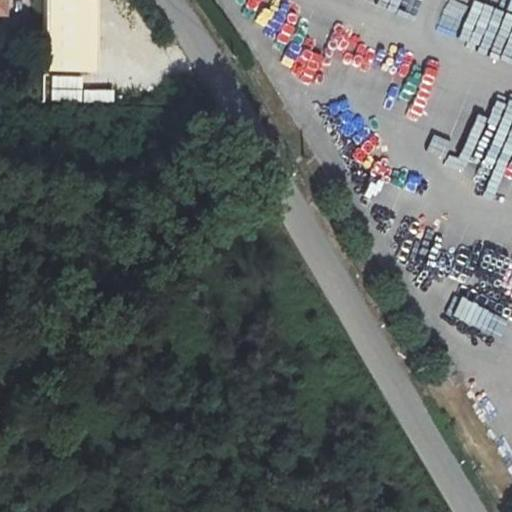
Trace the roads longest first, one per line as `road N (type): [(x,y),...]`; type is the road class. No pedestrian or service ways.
road 1 (unclassified): [(166,0),(256,135),(467,511)]
road 2 (track): [(0,383),(209,166),(256,135)]
